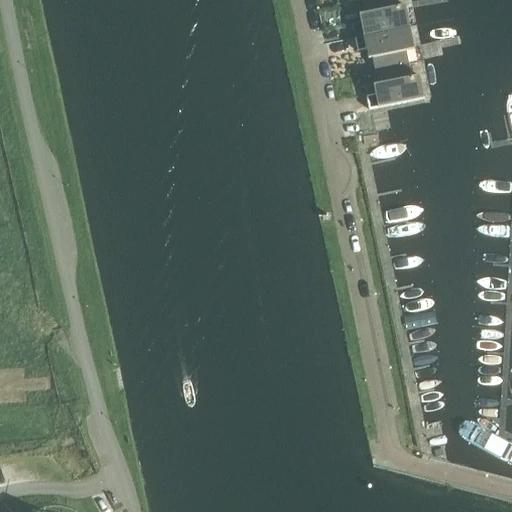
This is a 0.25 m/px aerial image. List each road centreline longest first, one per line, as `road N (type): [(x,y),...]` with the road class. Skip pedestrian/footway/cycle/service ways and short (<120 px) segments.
road 1 (unclassified): [(133,511),(101,420),(6,0)]
road 2 (residential): [(379,398),(299,0)]
